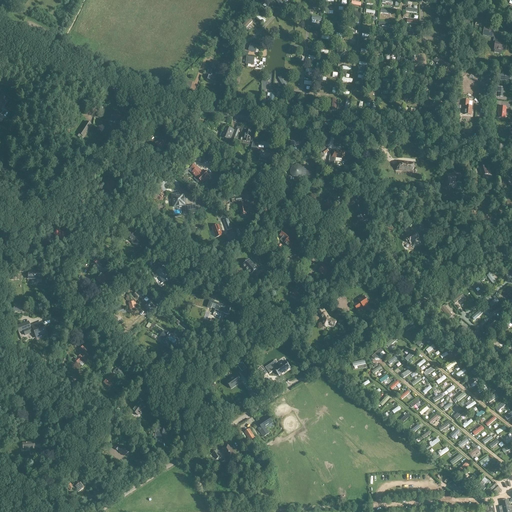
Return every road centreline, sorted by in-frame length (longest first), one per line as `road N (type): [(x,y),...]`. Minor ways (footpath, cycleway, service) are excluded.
road 1 (tertiary): [(511,145),(178,107),(115,90),(0,37)]
road 2 (unclassified): [(100,511),(511,243)]
road 3 (track): [(511,388),(178,107)]
road 4 (track): [(315,368),(281,326),(126,204)]
road 5 (track): [(166,467),(57,377),(61,312)]
road 6 (track): [(223,430),(194,393),(81,311)]
road 7 (track): [(511,494),(372,505)]
road 8 (track): [(372,505),(250,511)]
